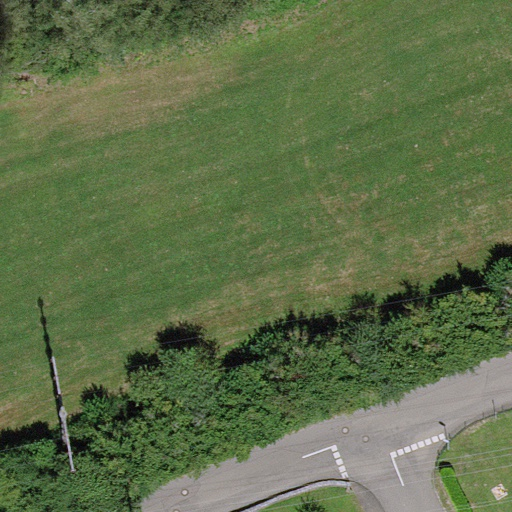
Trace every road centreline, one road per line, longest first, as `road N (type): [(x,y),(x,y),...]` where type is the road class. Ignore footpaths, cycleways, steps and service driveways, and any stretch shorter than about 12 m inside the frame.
road 1 (residential): [(172,511),(381,427)]
road 2 (residential): [(381,427),(511,384)]
